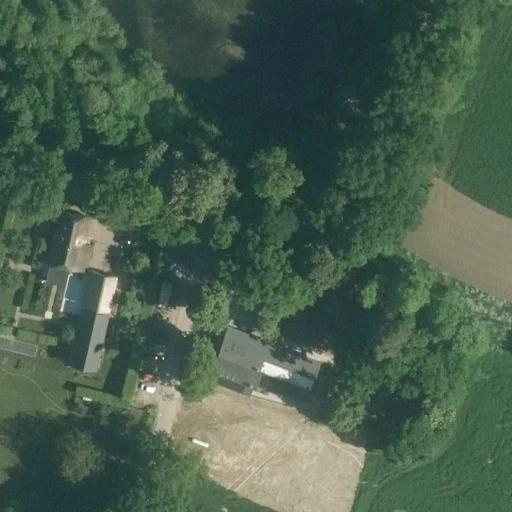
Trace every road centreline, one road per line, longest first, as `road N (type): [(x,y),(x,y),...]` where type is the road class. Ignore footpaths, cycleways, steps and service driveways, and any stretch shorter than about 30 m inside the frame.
road 1 (unclassified): [(212,221),(296,221),(336,205),(358,180),(435,0)]
road 2 (unclassified): [(142,511),(212,221)]
road 3 (track): [(319,214),(423,287),(511,325)]
road 4 (unclassified): [(0,173),(212,221)]
